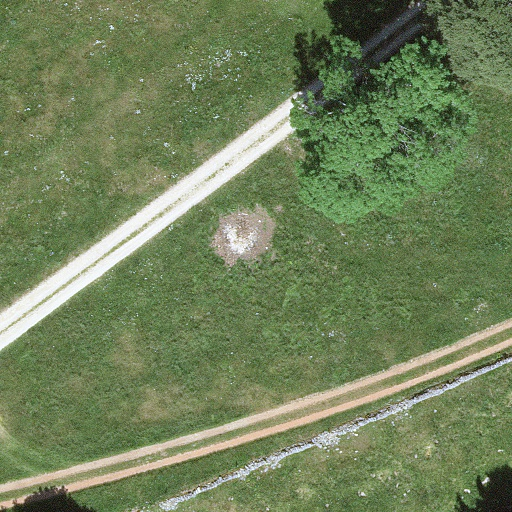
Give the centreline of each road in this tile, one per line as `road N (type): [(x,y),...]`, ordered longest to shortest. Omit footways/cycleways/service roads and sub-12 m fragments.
road 1 (residential): [(0,335),(314,110),(451,0)]
road 2 (track): [(0,507),(248,438),(511,343)]
